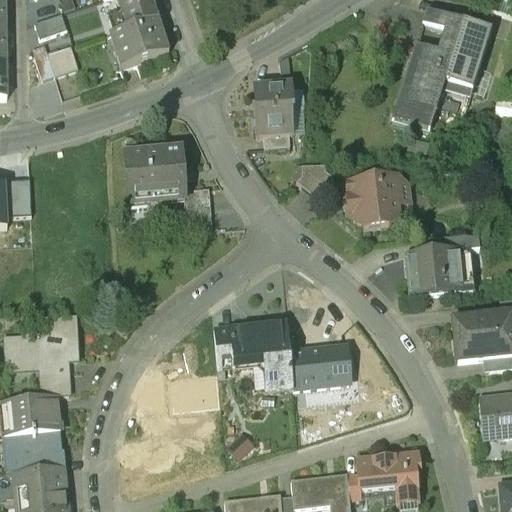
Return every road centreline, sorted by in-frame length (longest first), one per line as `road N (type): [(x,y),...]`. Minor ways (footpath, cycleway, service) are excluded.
road 1 (residential): [(288,229),(178,309),(147,343),(109,428),(112,510)]
road 2 (residential): [(435,416),(112,510)]
road 3 (residential): [(435,416),(416,375),(361,303),(288,229)]
road 4 (tertiary): [(195,92),(360,0)]
road 5 (tertiary): [(27,141),(195,92)]
road 6 (residential): [(288,229),(254,198),(195,92)]
road 7 (residential): [(27,141),(19,0)]
